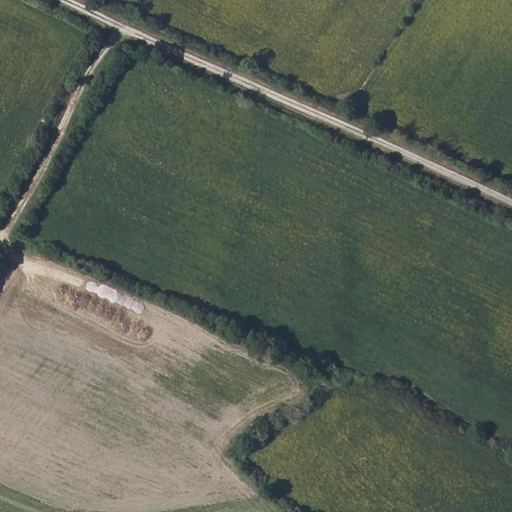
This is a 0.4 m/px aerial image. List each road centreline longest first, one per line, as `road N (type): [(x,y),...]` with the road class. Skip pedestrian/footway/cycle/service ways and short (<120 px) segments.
road 1 (track): [(118,25),(511,207)]
road 2 (track): [(118,25),(0,238)]
